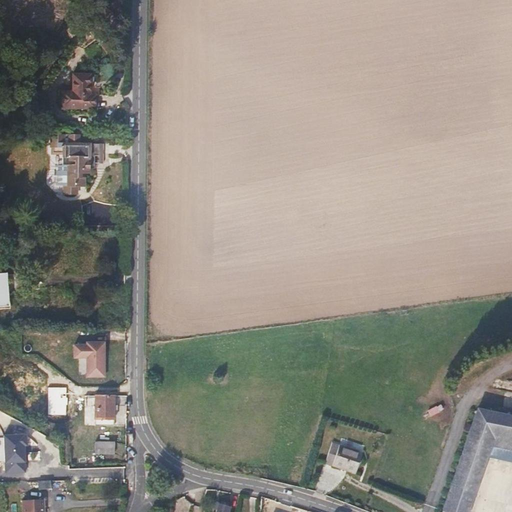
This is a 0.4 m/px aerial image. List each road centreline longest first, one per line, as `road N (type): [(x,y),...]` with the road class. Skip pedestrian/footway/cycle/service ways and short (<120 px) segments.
road 1 (residential): [(141,0),(136,367),(143,432)]
road 2 (track): [(511,367),(475,388),(428,511)]
road 3 (residential): [(207,479),(338,511)]
